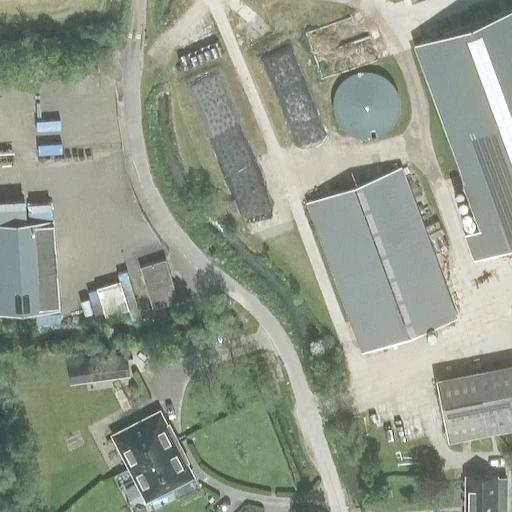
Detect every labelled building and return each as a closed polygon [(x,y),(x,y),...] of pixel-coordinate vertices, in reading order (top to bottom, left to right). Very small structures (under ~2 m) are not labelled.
[(511,7),(419,41),(469,181),(463,183),(480,229),(465,235),(474,260),(511,245),(511,7)] [(353,60),(330,116),(383,138),(407,83),(353,60)] [(362,352),(455,318),(400,167),(306,202),(362,352)] [(0,223),(26,222),(25,205),(0,206),(0,223)] [(0,312),(59,309),(52,220),(0,223),(0,312)] [(152,308),(177,300),(164,259),(139,267),(152,308)] [(92,284),(99,312),(130,304),(123,276),(92,284)] [(87,354),(68,356),(71,384),(90,381),(128,376),(125,349),(87,354)] [(511,364),(435,380),(447,441),(511,428),(511,364)] [(114,437),(130,467),(179,442),(174,434),(170,436),(159,414),(114,437)] [(183,450),(179,442),(130,467),(145,497),(190,475),(179,453),(183,450)] [(506,511),(506,477),(496,477),(496,475),(465,475),(464,511),(506,511)]
